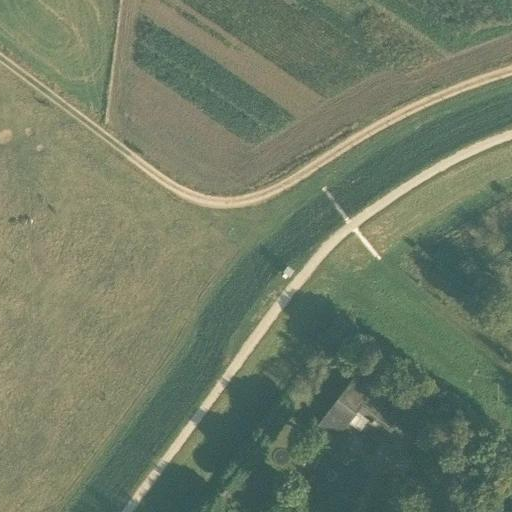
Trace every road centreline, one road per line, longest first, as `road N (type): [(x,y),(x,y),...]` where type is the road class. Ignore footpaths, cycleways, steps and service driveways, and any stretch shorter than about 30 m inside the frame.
road 1 (track): [(511,71),(397,115),(265,197),(226,204),(177,192),(0,60)]
road 2 (track): [(352,225),(310,264),(127,511)]
road 3 (track): [(511,136),(458,157),(352,225)]
road 4 (track): [(511,368),(379,261)]
